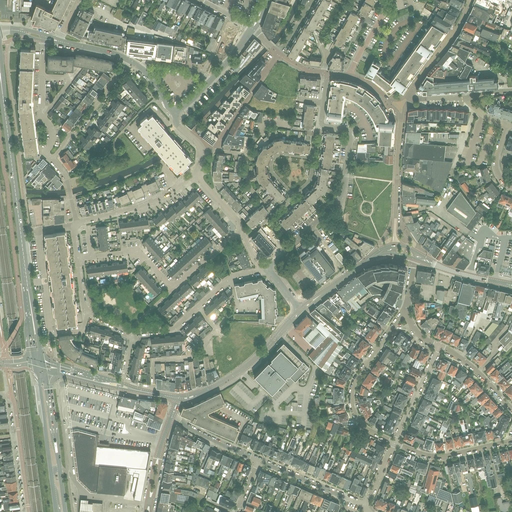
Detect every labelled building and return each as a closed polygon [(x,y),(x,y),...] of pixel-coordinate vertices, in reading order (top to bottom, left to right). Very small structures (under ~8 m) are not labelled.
[(56,0),(51,11),(50,10),(37,4),(36,4),(31,18),(32,18),(35,18),(35,19),(34,20),(33,22),(37,22),(37,24),(40,24),(44,26),(45,24),(48,25),(47,27),(51,29),(52,27),(55,29),(55,27),(59,19),(61,16),(62,17),(64,14),(64,13),(62,13),(64,9),(66,10),(69,3),(67,3),(68,0),(56,0)] [(137,6),(140,0),(135,0),(136,1),(135,1),(135,2),(134,2),(134,3),(134,4),(133,4),(133,5),(132,8),(136,10),(137,6)] [(163,0),(162,3),(161,3),(158,9),(161,11),(164,5),(166,0),(163,0)] [(174,11),(180,0),(173,0),(168,10),(170,11),(171,9),(174,11)] [(179,15),(186,0),(180,0),(176,9),(178,10),(176,14),(179,15)] [(188,0),(187,0),(186,0),(179,15),(181,16),(183,13),(185,14),(191,2),(188,0)] [(281,3),(272,0),(268,11),(277,15),(282,16),(284,17),(286,13),(286,12),(289,6),(281,3)] [(289,46),(287,50),(289,51),(287,55),(305,65),(309,66),(310,60),(307,59),(299,54),(311,32),(312,32),(313,30),(314,31),(319,33),(321,34),(338,4),(332,1),(331,0),(316,0),(316,1),(317,1),(316,2),(314,7),(313,7),(312,7),(310,11),(311,11),(310,12),(308,16),(307,17),(306,17),(304,21),(305,21),(305,22),(303,24),(304,25),(303,27),(303,28),(300,27),(298,30),(300,32),(297,38),(295,36),(292,40),(295,42),(291,48),(289,46)] [(365,0),(359,11),(365,15),(367,16),(369,13),(372,14),(374,11),(371,9),(376,1),(376,0),(365,0)] [(451,13),(456,16),(459,12),(460,9),(453,4),(450,3),(450,4),(448,3),(441,1),(440,2),(436,0),(434,0),(432,5),(437,7),(437,6),(451,13)] [(450,3),(453,4),(460,9),(465,1),(463,0),(442,0),(445,1),(446,0),(450,3)] [(500,11),(496,9),(497,6),(484,0),(476,0),(475,5),(487,10),(487,11),(491,12),(495,14),(504,18),(506,12),(500,9),(500,11)] [(485,0),(494,3),(494,2),(497,4),(498,2),(504,4),(503,7),(511,11),(511,8),(511,1),(509,0),(485,0)] [(192,16),(198,6),(191,2),(185,14),(183,18),(185,19),(188,14),(192,16)] [(492,22),(495,14),(491,12),(487,11),(474,5),(471,13),(483,18),(486,20),(487,20),(488,20),(492,22)] [(195,26),(204,9),(198,6),(192,16),(191,18),(194,20),(193,22),(194,22),(193,25),(195,26)] [(437,6),(437,7),(433,13),(436,14),(453,24),(456,16),(451,13),(437,6)] [(93,13),(94,11),(89,9),(88,11),(81,8),(69,32),(81,38),(85,29),(93,13)] [(114,17),(120,20),(123,15),(125,11),(118,8),(114,17)] [(345,8),(327,38),(330,40),(333,35),(337,37),(334,42),(340,46),(341,47),(341,46),(345,48),(346,46),(346,45),(349,41),(349,40),(350,41),(352,37),(351,36),(352,35),(354,31),(355,30),(357,26),(358,25),(360,21),(361,20),(360,19),(361,18),(357,15),(345,8)] [(432,23),(432,22),(448,32),(453,24),(436,14),(433,13),(424,8),(421,13),(417,10),(415,13),(429,22),(432,23)] [(202,25),(209,12),(204,9),(195,26),(196,27),(198,24),(199,25),(199,23),(202,25)] [(282,16),(277,15),(268,11),(262,27),(262,30),(268,39),(269,39),(274,35),(282,16)] [(210,26),(215,15),(209,12),(202,25),(206,27),(204,30),(207,32),(210,26)] [(480,26),(484,19),(471,13),(467,20),(478,25),(480,26)] [(220,17),(215,15),(208,31),(211,33),(210,36),(211,37),(215,28),(220,17)] [(140,16),(137,23),(142,26),(143,25),(146,19),(140,16)] [(225,20),(220,17),(215,28),(211,37),(211,38),(213,39),(214,38),(218,29),(221,30),(225,20)] [(463,27),(463,28),(474,33),(475,33),(480,35),(480,34),(497,41),(500,34),(494,32),(493,31),(480,26),(478,25),(467,20),(463,27)] [(154,24),(152,28),(157,31),(161,23),(157,21),(155,24),(154,24)] [(226,34),(219,50),(220,50),(225,52),(228,53),(232,44),(233,41),(235,38),(233,37),(235,34),(236,35),(237,32),(238,29),(239,27),(229,22),(226,30),(227,31),(226,33),(226,34)] [(167,26),(161,23),(158,30),(164,32),(167,26)] [(365,76),(369,77),(372,78),(381,86),(390,94),(398,87),(404,92),(408,85),(412,79),(425,62),(434,50),(438,45),(447,32),(433,23),(391,82),(377,71),(380,65),(373,61),(365,76)] [(183,24),(179,37),(183,39),(187,25),(183,24)] [(164,32),(170,34),(173,29),(167,26),(164,32)] [(128,27),(126,35),(134,35),(135,29),(128,27)] [(123,50),(125,41),(126,37),(122,36),(122,33),(95,28),(95,31),(90,30),(88,40),(119,46),(118,49),(123,50)] [(473,42),(475,43),(476,44),(477,41),(470,38),(471,36),(473,37),(475,33),(474,33),(463,28),(458,35),(473,42)] [(511,30),(504,28),(501,34),(508,37),(511,30)] [(88,40),(90,30),(89,30),(85,29),(81,38),(84,39),(88,40)] [(155,57),(165,58),(172,59),(173,45),(162,43),(163,38),(157,36),(155,57)] [(454,43),(470,50),(472,51),(473,52),(475,48),(485,52),(484,54),(489,56),(491,50),(487,48),(476,44),(475,43),(474,43),(458,36),(454,43)] [(231,67),(237,72),(242,66),(244,64),(255,51),(256,52),(262,45),(254,38),(246,49),(245,49),(231,67)] [(155,57),(156,43),(154,42),(127,39),(127,41),(125,41),(123,50),(126,50),(126,54),(130,54),(130,53),(133,53),(133,55),(137,55),(137,53),(140,54),(140,56),(142,56),(146,56),(147,57),(148,57),(148,55),(151,55),(150,57),(151,57),(154,57),(155,57)] [(470,50),(454,43),(453,43),(449,50),(457,53),(466,61),(469,52),(470,50)] [(174,45),(173,60),(182,61),(185,61),(185,59),(186,46),(174,45)] [(18,102),(25,154),(25,155),(35,154),(35,156),(40,156),(39,153),(38,153),(31,105),(31,99),(33,50),(35,50),(35,47),(31,47),(31,49),(21,49),(18,102)] [(466,61),(457,53),(449,50),(444,56),(447,59),(448,58),(451,61),(457,66),(469,73),(473,66),(467,63),(466,61)] [(344,70),(346,70),(350,60),(345,57),(342,57),(342,55),(336,51),(336,52),(329,64),(328,68),(344,70)] [(47,68),(64,69),(73,70),(73,64),(83,66),(82,70),(80,73),(84,75),(85,76),(87,72),(88,68),(89,68),(91,69),(95,72),(96,69),(107,71),(107,69),(111,70),(114,63),(109,61),(81,55),(76,55),(76,57),(67,57),(67,53),(62,53),(62,57),(48,56),(47,68)] [(444,56),(437,63),(445,68),(447,69),(449,72),(459,76),(466,79),(468,76),(469,73),(457,66),(451,61),(448,58),(447,59),(444,56)] [(310,66),(321,67),(322,59),(311,57),(310,66)] [(261,59),(248,73),(257,80),(261,75),(258,73),(266,63),(261,59)] [(428,74),(433,76),(433,75),(439,76),(439,77),(440,77),(444,77),(444,78),(444,77),(449,78),(452,79),(453,79),(458,80),(458,79),(459,76),(449,72),(447,69),(445,68),(437,63),(428,74)] [(100,77),(107,82),(110,78),(103,73),(100,77)] [(246,84),(247,83),(251,78),(246,73),(239,80),(246,84)] [(460,91),(499,88),(499,86),(498,80),(476,81),(476,75),(474,76),(474,75),(471,75),(471,76),(468,76),(466,79),(459,76),(458,79),(458,80),(453,79),(452,79),(449,78),(444,77),(444,78),(444,77),(440,77),(439,77),(439,76),(433,75),(433,76),(428,74),(422,82),(420,86),(417,90),(417,91),(417,92),(418,92),(423,93),(427,93),(433,93),(454,91),(455,87),(459,87),(460,91)] [(95,79),(98,81),(104,85),(107,82),(100,77),(98,75),(95,79)] [(126,89),(133,83),(130,78),(122,85),(126,89)] [(251,89),(252,87),(256,82),(251,78),(247,83),(246,84),(251,89)] [(92,82),(101,89),(104,85),(98,81),(97,82),(93,79),(91,81),(92,82)] [(385,144),(394,144),(396,122),(390,122),(388,117),(386,113),(386,112),(384,109),(379,102),(381,101),(374,94),(367,89),(362,86),(359,84),(350,81),(341,79),(335,79),(332,79),(332,82),(332,84),(332,89),(331,89),(330,96),(329,104),(328,110),(327,118),(343,120),(345,101),(347,101),(349,101),(349,99),(348,98),(348,97),(352,99),(358,102),(363,106),(368,111),(369,110),(370,112),(369,113),(372,117),(375,123),(377,129),(378,136),(378,143),(379,143),(379,144),(385,144)] [(87,84),(91,87),(98,93),(101,89),(92,82),(91,84),(89,82),(87,84)] [(133,83),(126,89),(130,93),(137,87),(133,83)] [(273,95),(268,93),(266,92),(268,89),(262,84),(253,95),(259,100),(260,100),(274,102),(276,100),(273,98),(272,99),(271,98),(273,95)] [(218,128),(221,131),(226,125),(219,120),(223,115),(229,120),(234,114),(229,110),(233,105),(237,109),(242,103),(238,100),(242,95),(245,97),(250,91),(243,86),(239,92),(235,89),(231,95),(234,97),(230,103),(226,99),(221,105),(226,109),(222,114),(216,109),(211,115),(218,120),(214,125),(211,122),(206,128),(208,129),(205,133),(199,128),(196,132),(212,145),(218,137),(214,134),(218,128)] [(85,88),(89,92),(95,96),(98,93),(91,87),(89,89),(87,87),(85,88)] [(133,97),(140,91),(137,87),(130,93),(133,97)] [(93,100),(95,96),(89,92),(88,93),(84,90),(82,92),(86,95),(93,100)] [(140,91),(133,97),(137,101),(144,95),(140,91)] [(77,95),(83,100),(89,105),(93,100),(86,95),(85,97),(83,95),(82,96),(78,93),(77,95)] [(144,95),(137,101),(141,105),(148,99),(144,95)] [(489,111),(494,113),(499,100),(498,100),(499,99),(499,97),(494,97),(492,102),(490,103),(490,104),(489,103),(488,104),(487,107),(487,108),(488,109),(488,110),(489,111)] [(89,105),(83,100),(81,102),(78,99),(76,101),(86,109),(89,105)] [(112,103),(122,110),(125,106),(118,100),(116,103),(113,101),(112,103)] [(501,104),(499,103),(500,100),(499,100),(494,113),(494,114),(501,116),(504,105),(501,104)] [(79,105),(77,107),(83,112),(86,109),(76,101),(75,102),(79,105)] [(504,105),(501,116),(504,117),(507,118),(509,109),(511,102),(510,101),(509,102),(508,104),(508,105),(505,104),(504,105)] [(113,106),(111,109),(118,115),(122,110),(112,103),(110,104),(113,106)] [(69,107),(74,111),(80,116),(83,112),(77,107),(74,105),(73,107),(71,105),(69,107)] [(242,212),(240,214),(245,220),(253,229),(254,227),(253,226),(259,221),(259,222),(261,221),(262,222),(264,220),(262,218),(267,213),(268,215),(270,213),(271,212),(272,211),(274,209),(273,208),(286,195),(284,193),(286,191),(284,190),(283,190),(282,189),(281,190),(276,184),(277,184),(276,182),(277,181),(275,179),(273,181),(269,177),(269,176),(268,175),(270,174),(265,176),(264,173),(268,171),(267,172),(266,171),(266,170),(266,165),(266,163),(268,164),(269,161),(266,160),(267,158),(268,157),(270,159),(270,158),(272,156),(271,155),(272,154),(272,153),(276,151),(277,150),(278,150),(278,152),(279,152),(278,147),(281,146),(282,151),(282,150),(283,149),(289,150),(289,153),(291,153),(291,152),(294,152),(294,151),(301,152),(300,153),(303,154),(302,155),(305,155),(305,152),(309,153),(309,149),(310,142),(311,135),(313,135),(313,131),(313,129),(314,127),(312,127),(312,126),(313,120),(316,120),(316,118),(315,118),(315,116),(314,115),(315,109),(316,109),(317,106),(305,105),(305,108),(304,113),(304,116),(303,122),(302,127),(302,128),(306,128),(306,130),(306,133),(305,142),(282,139),(281,138),(273,139),(274,141),(265,146),(263,146),(258,153),(256,158),(255,162),(257,163),(257,173),(256,174),(259,181),(261,181),(276,197),(268,204),(267,205),(266,206),(265,207),(262,204),(249,216),(248,217),(248,218),(242,212)] [(245,106),(239,115),(248,118),(250,115),(254,118),(257,113),(256,112),(253,111),(245,106)] [(106,109),(105,111),(115,119),(118,115),(111,109),(109,111),(106,109)] [(68,118),(74,123),(80,116),(74,111),(68,118)] [(106,115),(104,117),(112,123),(115,119),(105,111),(104,113),(106,115)] [(66,120),(65,122),(71,127),(74,123),(68,118),(63,114),(61,116),(66,120)] [(142,123),(137,127),(138,128),(141,131),(140,132),(141,133),(144,136),(144,137),(147,140),(148,141),(149,140),(152,144),(155,147),(155,148),(158,151),(158,152),(158,153),(161,156),(162,157),(163,159),(165,160),(165,161),(166,160),(169,164),(170,164),(170,163),(174,167),(173,168),(177,172),(179,170),(181,169),(183,171),(189,165),(187,163),(189,162),(191,160),(188,155),(187,156),(183,152),(184,151),(181,147),(182,146),(181,146),(180,145),(178,142),(174,138),(173,139),(170,135),(170,134),(169,134),(167,132),(166,131),(163,127),(164,126),(161,122),(160,122),(157,118),(156,118),(152,115),(152,114),(148,118),(146,116),(140,122),(142,123)] [(100,118),(98,120),(108,128),(112,123),(104,117),(103,120),(100,118)] [(105,132),(108,128),(98,120),(97,121),(100,123),(98,126),(105,132)] [(71,127),(65,122),(62,126),(68,131),(71,127)] [(407,122),(406,130),(417,131),(417,127),(422,127),(422,126),(437,127),(437,124),(429,123),(407,122)] [(233,125),(228,134),(238,135),(239,133),(244,135),(246,131),(241,128),(242,127),(233,125)] [(89,128),(88,130),(98,137),(101,133),(94,127),(92,130),(89,128)] [(98,137),(88,130),(87,131),(89,133),(87,136),(95,142),(98,137)] [(280,218),(276,221),(279,224),(281,222),(291,233),(317,210),(311,204),(312,204),(314,202),(313,201),(323,192),(324,193),(328,185),(327,185),(328,171),(330,171),(330,168),(334,169),(334,163),(338,164),(339,163),(339,162),(342,139),(342,135),(336,134),(329,133),(324,132),(323,135),(322,134),(322,136),(322,140),(321,141),(321,146),(321,147),(320,152),(320,153),(319,153),(318,157),(319,157),(319,158),(319,163),(318,164),(318,167),(319,167),(319,170),(316,170),(316,172),(317,172),(317,174),(318,175),(317,180),(317,181),(317,182),(315,181),(315,182),(319,184),(318,187),(314,184),(314,185),(315,185),(314,187),(309,191),(309,190),(307,191),(306,190),(304,192),(306,194),(304,196),(303,195),(301,197),(300,198),(297,201),(296,202),(295,201),(292,204),(293,205),(292,205),(288,209),(284,212),(283,213),(280,216),(279,217),(280,218)] [(414,143),(420,143),(428,144),(429,132),(421,132),(406,132),(405,142),(414,143)] [(223,143),(242,145),(243,146),(244,136),(238,135),(228,134),(223,143)] [(83,136),(81,138),(91,146),(95,142),(87,136),(85,138),(83,136)] [(83,142),(81,145),(88,150),(91,146),(81,138),(80,140),(83,142)] [(405,142),(404,157),(451,163),(452,162),(444,161),(446,146),(428,144),(420,143),(414,143),(405,142)] [(384,154),(394,154),(394,144),(385,144),(379,144),(358,144),(357,152),(367,153),(384,154)] [(60,157),(64,163),(70,159),(68,157),(70,156),(66,151),(62,154),(63,155),(60,157)] [(357,152),(356,161),(377,162),(379,162),(379,160),(379,158),(369,158),(368,158),(368,157),(366,157),(367,153),(357,152)] [(384,160),(384,162),(393,163),(394,154),(384,154),(384,160)] [(426,184),(441,192),(446,180),(451,167),(450,167),(451,163),(404,157),(404,158),(403,170),(415,171),(415,175),(414,178),(418,180),(426,184)] [(43,159),(38,164),(31,172),(33,174),(35,176),(47,162),(45,161),(45,160),(44,159),(43,159)] [(72,162),(70,159),(64,163),(69,169),(72,167),(73,168),(77,165),(73,160),(72,162)] [(37,184),(40,181),(45,175),(51,169),(50,168),(50,167),(50,166),(49,164),(48,165),(40,173),(41,173),(34,181),(37,184)] [(481,172),(482,176),(489,174),(487,167),(480,169),(480,168),(477,169),(477,168),(474,169),(475,173),(476,172),(476,173),(481,172)] [(51,169),(45,175),(50,179),(55,173),(55,172),(52,169),(51,169)] [(51,187),(58,179),(59,178),(58,176),(57,175),(56,175),(56,174),(51,180),(53,181),(47,187),(49,189),(51,187)] [(491,180),(489,174),(482,176),(479,176),(481,181),(481,183),(482,183),(491,180)] [(161,185),(158,178),(155,180),(155,179),(151,181),(155,191),(159,189),(158,186),(161,185)] [(57,188),(62,183),(58,179),(51,187),(53,188),(55,186),(57,188)] [(155,191),(151,181),(146,183),(146,184),(144,185),(146,191),(149,190),(150,193),(155,191)] [(219,191),(226,185),(225,183),(225,181),(214,181),(215,185),(216,185),(217,185),(216,186),(219,190),(219,191)] [(403,188),(410,190),(414,191),(416,192),(416,191),(424,194),(425,190),(424,190),(415,187),(403,182),(403,188)] [(486,187),(490,192),(496,187),(494,185),(493,183),(492,183),(492,182),(486,187)] [(136,187),(141,198),(145,196),(144,192),(146,191),(144,185),(141,186),(141,185),(136,187)] [(226,185),(219,191),(223,195),(229,189),(225,185),(226,185)] [(129,191),(132,197),(135,196),(136,200),(141,198),(136,187),(132,189),(132,190),(129,191)] [(498,190),(496,187),(490,192),(488,194),(490,196),(489,196),(490,196),(493,196),(494,197),(500,192),(500,191),(498,189),(498,190)] [(402,202),(403,202),(415,203),(416,192),(414,191),(410,190),(403,188),(402,202)] [(229,189),(223,195),(226,199),(232,193),(229,189)] [(122,194),(126,204),(131,202),(129,198),(132,197),(129,191),(127,192),(126,192),(122,194)] [(198,202),(202,198),(196,191),(194,193),(193,192),(191,194),(198,202)] [(471,231),(483,216),(477,211),(477,212),(461,191),(447,210),(467,225),(466,227),(471,230),(471,231)] [(232,193),(226,199),(230,203),(229,203),(236,197),(232,193)] [(118,196),(115,197),(115,198),(117,202),(117,204),(120,202),(122,206),(126,204),(122,194),(118,195),(117,196),(118,196)] [(194,206),(198,202),(191,194),(188,196),(189,198),(188,199),(194,206)] [(488,194),(481,199),(483,202),(487,199),(486,198),(489,196),(490,196),(488,194)] [(503,208),(505,204),(508,196),(505,195),(505,194),(504,194),(503,194),(502,194),(499,202),(497,206),(503,208)] [(417,196),(417,203),(417,204),(434,206),(438,199),(417,196)] [(107,199),(105,199),(106,205),(109,205),(110,209),(114,208),(112,197),(107,198),(107,199)] [(236,197),(229,203),(233,207),(239,202),(236,198),(236,197)] [(61,201),(61,199),(42,199),(43,206),(44,225),(64,221),(64,201),(61,201)] [(100,200),(98,201),(99,207),(102,207),(103,210),(107,209),(106,205),(105,199),(100,200)] [(189,210),(194,206),(188,199),(186,201),(185,199),(183,201),(181,200),(189,210)] [(99,207),(98,201),(98,200),(93,202),(91,203),(92,209),(95,208),(96,212),(100,211),(99,207)] [(189,210),(181,200),(178,203),(180,204),(178,206),(184,212),(188,209),(189,210)] [(86,204),(84,204),(85,211),(88,210),(89,214),(93,213),(92,209),(91,203),(91,202),(90,201),(86,202),(86,203),(86,204)] [(239,202),(233,207),(237,211),(243,206),(239,202)] [(481,203),(477,207),(485,214),(489,209),(481,203)] [(77,206),(79,212),(81,212),(82,216),(86,215),(85,211),(84,204),(79,205),(77,206)] [(180,216),(184,212),(178,206),(176,207),(175,206),(173,208),(172,206),(171,207),(180,216)] [(179,216),(180,216),(171,207),(169,209),(170,210),(168,212),(174,218),(178,215),(179,216)] [(203,214),(207,219),(213,213),(212,211),(213,210),(211,207),(203,214)] [(485,214),(477,207),(475,209),(484,216),(485,214)] [(170,222),(174,218),(168,212),(167,213),(166,212),(163,214),(161,211),(160,212),(168,220),(170,222)] [(163,224),(168,220),(160,212),(158,214),(159,215),(157,217),(163,224)] [(207,219),(210,223),(218,216),(216,213),(215,214),(213,213),(207,219)] [(210,223),(214,227),(221,221),(219,220),(221,218),(218,216),(210,223)] [(155,217),(152,220),(154,221),(159,227),(163,224),(157,217),(156,218),(155,217)] [(406,223),(411,231),(416,228),(417,228),(422,225),(418,220),(416,222),(406,223)] [(214,227),(218,231),(226,224),(224,222),(222,223),(221,221),(214,227)] [(418,241),(422,245),(428,236),(430,233),(429,232),(434,224),(432,223),(430,226),(427,224),(426,227),(425,227),(423,231),(418,241)] [(222,236),(225,233),(229,230),(227,228),(228,227),(226,224),(218,231),(222,236)] [(411,231),(418,241),(423,231),(422,230),(421,230),(420,229),(423,227),(422,225),(417,228),(416,228),(411,231)] [(433,232),(431,230),(430,233),(428,236),(422,245),(429,251),(435,243),(437,239),(439,236),(436,234),(435,236),(434,238),(434,239),(433,240),(429,238),(433,232)] [(252,238),(256,243),(263,236),(264,235),(260,231),(258,232),(252,238)] [(54,234),(44,235),(45,246),(50,278),(49,278),(49,279),(50,278),(50,281),(50,283),(49,283),(49,284),(50,283),(55,315),(56,326),(66,325),(66,326),(66,325),(78,323),(76,323),(76,318),(75,313),(76,312),(75,307),(75,302),(74,302),(73,297),(72,291),(73,291),(73,286),(72,281),(73,280),(72,280),(72,278),(71,276),(73,276),(73,275),(71,275),(71,270),(70,264),(69,264),(68,259),(67,254),(69,254),(68,248),(67,243),(66,243),(65,238),(65,233),(66,233),(66,232),(54,234),(54,233),(54,234)] [(453,232),(447,241),(441,249),(445,252),(457,235),(453,232)] [(143,242),(142,243),(144,246),(146,245),(147,246),(153,240),(150,236),(144,241),(143,242)] [(263,236),(256,243),(259,247),(267,240),(263,236)] [(354,237),(352,240),(347,236),(344,240),(348,243),(355,249),(358,246),(365,254),(374,245),(364,241),(357,238),(354,237)] [(205,237),(201,240),(207,247),(209,246),(210,247),(213,244),(205,237)] [(447,263),(464,269),(470,261),(469,261),(474,243),(467,237),(466,237),(465,239),(463,241),(447,263)] [(463,241),(460,238),(443,261),(447,263),(463,241)] [(436,257),(441,249),(447,241),(445,239),(440,247),(438,245),(432,253),(436,257)] [(153,240),(147,246),(148,248),(147,249),(149,252),(157,245),(153,240)] [(205,248),(207,247),(201,240),(197,244),(204,252),(207,250),(205,248)] [(270,244),(267,240),(259,247),(263,251),(270,244)] [(334,269),(335,269),(328,260),(316,245),(313,242),(307,247),(304,243),(301,245),(304,249),(299,254),(301,257),(319,281),(320,281),(325,276),(326,277),(329,274),(334,269)] [(357,261),(362,257),(355,249),(348,243),(347,244),(348,245),(346,247),(349,251),(357,261)] [(429,251),(432,253),(438,245),(435,243),(429,251)] [(201,255),(204,252),(197,244),(193,248),(199,255),(200,253),(201,255)] [(274,248),(270,244),(263,251),(267,255),(273,249),(274,248)] [(153,253),(155,255),(161,249),(157,245),(149,252),(152,254),(153,253)] [(350,261),(353,264),(357,261),(349,251),(346,247),(345,247),(347,250),(346,251),(349,254),(347,256),(350,261)] [(197,256),(199,255),(193,248),(188,252),(196,260),(198,257),(197,256)] [(161,249),(155,255),(156,256),(155,258),(157,260),(165,253),(161,249)] [(441,249),(436,257),(440,260),(445,252),(441,249)] [(476,272),(482,273),(484,264),(487,251),(486,250),(486,251),(483,250),(483,252),(478,256),(477,259),(479,260),(479,262),(476,272)] [(487,251),(484,264),(482,273),(486,274),(488,273),(490,265),(491,260),(493,252),(487,251)] [(193,262),(196,260),(188,252),(184,256),(190,262),(192,261),(193,262)] [(338,259),(342,263),(345,261),(342,256),(340,253),(340,254),(339,252),(336,254),(335,255),(336,256),(336,257),(338,259)] [(189,264),(190,262),(184,256),(180,260),(187,268),(190,265),(189,264)] [(185,270),(187,268),(180,260),(176,264),(182,270),(183,269),(185,270)] [(180,271),(182,270),(176,264),(172,267),(179,275),(181,273),(180,271)] [(365,285),(367,283),(373,280),(379,278),(385,277),(392,277),(397,278),(397,281),(391,279),(390,283),(388,290),(386,293),(385,297),(384,299),(383,298),(382,299),(393,305),(394,305),(395,303),(397,299),(397,298),(398,298),(401,290),(401,291),(403,282),(402,282),(403,279),(404,279),(406,266),(397,265),(389,264),(389,265),(380,264),(380,265),(372,267),(364,270),(364,271),(356,275),(357,276),(365,285)] [(203,267),(201,269),(208,276),(212,272),(206,266),(204,268),(203,267)] [(172,267),(167,271),(173,278),(175,276),(176,278),(179,275),(172,267)] [(138,279),(146,272),(144,269),(142,270),(141,269),(134,275),(138,279)] [(200,272),(198,273),(204,279),(208,276),(201,269),(199,271),(200,272)] [(416,281),(434,284),(436,272),(418,270),(416,281)] [(146,272),(138,279),(142,283),(149,277),(147,276),(148,274),(146,272)] [(195,274),(193,276),(200,283),(204,279),(198,273),(196,275),(195,274)] [(200,283),(193,276),(191,278),(192,279),(190,281),(196,287),(200,283)] [(364,286),(355,276),(346,283),(354,292),(355,293),(360,299),(369,292),(364,286)] [(149,277),(142,283),(146,287),(154,280),(151,278),(150,279),(149,277)] [(258,315),(234,314),(234,318),(234,321),(259,321),(260,321),(267,321),(267,322),(274,323),(276,323),(274,323),(274,317),(276,317),(276,312),(275,312),(275,307),(276,307),(276,298),(274,298),(274,293),(275,293),(275,289),(271,289),(271,287),(270,286),(269,285),(268,287),(265,285),(266,284),(264,282),(262,282),(262,278),(257,279),(258,280),(252,282),(252,280),(244,282),(244,283),(239,285),(239,283),(234,284),(237,297),(238,296),(259,292),(260,293),(257,296),(256,296),(260,298),(259,298),(262,295),(263,294),(264,317),(262,317),(259,317),(259,314),(258,314),(258,315)] [(450,285),(451,285),(450,289),(449,289),(448,291),(445,290),(444,294),(447,295),(452,297),(454,290),(456,291),(455,294),(458,295),(462,281),(456,279),(456,280),(452,279),(450,285)] [(150,292),(156,286),(155,284),(156,283),(154,280),(146,287),(150,292)] [(456,304),(456,306),(455,309),(456,310),(457,310),(458,311),(458,312),(459,312),(459,313),(459,314),(459,315),(459,316),(459,317),(465,320),(474,294),(476,285),(464,282),(463,282),(457,304),(456,304)] [(182,286),(189,293),(193,289),(187,283),(185,285),(184,284),(182,286)] [(346,283),(342,286),(350,297),(355,293),(354,292),(346,283)] [(382,294),(384,290),(371,285),(367,288),(372,294),(382,294)] [(156,286),(150,292),(154,296),(162,289),(159,286),(158,287),(156,286)] [(181,289),(179,291),(185,297),(189,293),(182,286),(180,288),(181,289)] [(350,297),(342,286),(337,290),(346,300),(350,297)] [(477,302),(480,303),(481,299),(482,299),(483,296),(485,287),(481,286),(479,294),(477,301),(477,302)] [(486,301),(491,288),(489,288),(485,287),(483,296),(482,299),(481,299),(480,303),(479,305),(482,306),(485,296),(487,297),(486,301)] [(492,304),(493,302),(496,290),(491,288),(486,301),(490,302),(490,303),(492,304)] [(222,295),(220,297),(226,303),(232,297),(232,289),(230,291),(226,294),(224,292),(222,294),(222,295)] [(444,300),(444,294),(445,290),(438,290),(437,290),(437,297),(444,300)] [(176,292),(174,293),(181,301),(185,297),(179,291),(177,293),(176,292)] [(347,303),(337,291),(336,291),(332,295),(335,299),(337,297),(339,300),(340,302),(343,305),(344,303),(347,306),(349,305),(347,303)] [(504,306),(507,292),(501,291),(499,300),(503,301),(503,303),(502,303),(498,302),(497,305),(501,306),(500,310),(503,310),(504,306)] [(181,301),(174,293),(172,295),(173,296),(171,298),(177,304),(181,301)] [(335,299),(332,295),(328,298),(340,309),(342,311),(343,309),(340,307),(338,304),(340,302),(339,300),(337,297),(335,299)] [(215,299),(222,306),(226,303),(220,297),(218,298),(217,297),(215,299)] [(168,299),(166,301),(173,308),(177,304),(171,298),(169,300),(168,299)] [(328,298),(322,302),(335,314),(334,315),(339,319),(342,315),(337,311),(340,309),(328,298)] [(385,307),(383,309),(391,315),(391,314),(392,314),(393,314),(393,313),(393,312),(394,311),(395,310),(394,309),(387,304),(384,303),(385,301),(380,298),(378,301),(385,307)] [(214,302),(212,304),(218,310),(218,309),(220,312),(223,309),(221,307),(222,306),(215,299),(214,301),(214,302)] [(165,304),(163,305),(169,311),(173,308),(166,301),(164,303),(165,304)] [(330,311),(327,309),(321,303),(315,308),(338,328),(341,325),(336,320),(331,316),(332,314),(329,312),(330,311)] [(383,310),(381,312),(368,303),(367,305),(370,307),(387,320),(388,319),(389,319),(391,317),(390,316),(390,315),(383,310)] [(209,305),(207,306),(214,314),(215,315),(219,311),(218,310),(212,304),(210,306),(209,305)] [(169,311),(163,305),(161,307),(160,306),(158,308),(166,317),(171,313),(169,311)] [(204,311),(210,317),(214,314),(207,306),(206,308),(206,309),(204,311)] [(386,321),(387,320),(370,307),(366,311),(377,319),(376,319),(384,324),(385,324),(387,322),(386,321)] [(312,314),(320,321),(331,332),(340,340),(343,333),(338,328),(315,308),(310,312),(312,314)] [(425,309),(422,310),(415,310),(415,314),(416,314),(416,315),(417,315),(417,318),(425,317),(425,316),(427,316),(427,313),(426,313),(425,309)] [(478,313),(477,313),(474,312),(470,322),(474,324),(475,324),(479,326),(482,317),(483,317),(483,315),(478,314),(478,313)] [(205,321),(200,315),(198,317),(197,316),(195,318),(201,325),(205,321)] [(306,315),(294,328),(315,348),(308,355),(324,371),(342,346),(338,344),(340,340),(331,332),(320,321),(317,324),(312,320),(306,315)] [(426,320),(421,325),(422,325),(421,326),(422,327),(423,327),(427,331),(427,330),(428,330),(432,327),(432,328),(435,329),(439,319),(438,319),(438,318),(436,317),(435,317),(434,318),(432,317),(428,319),(427,319),(426,320)] [(194,321),(192,323),(197,329),(201,325),(195,318),(193,320),(194,321)] [(438,326),(434,335),(437,336),(437,337),(438,338),(439,338),(440,337),(440,338),(445,326),(440,324),(442,320),(439,319),(437,325),(438,326)] [(357,325),(349,320),(346,324),(353,330),(357,325)] [(218,363),(216,365),(223,374),(224,375),(223,373),(225,372),(226,373),(230,370),(233,367),(232,366),(235,364),(235,365),(235,364),(234,363),(237,361),(238,362),(244,357),(247,355),(246,354),(245,353),(248,351),(249,352),(256,347),(255,345),(257,344),(258,345),(258,344),(257,343),(259,341),(260,342),(263,339),(264,339),(267,336),(266,335),(269,333),(268,332),(267,330),(273,326),(274,326),(274,323),(267,322),(267,321),(260,321),(260,322),(262,322),(262,324),(261,324),(259,326),(258,327),(253,330),(252,332),(249,334),(250,335),(248,336),(246,338),(242,341),(240,342),(238,344),(239,345),(237,346),(235,348),(231,351),(229,352),(227,354),(227,355),(226,357),(224,358),(222,359),(220,361),(218,363)] [(367,325),(378,333),(381,329),(374,324),(370,321),(367,325)] [(452,327),(453,323),(450,322),(442,338),(445,340),(446,341),(447,342),(448,341),(453,332),(449,331),(451,327),(452,327)] [(189,324),(187,325),(193,332),(197,329),(192,323),(190,324),(189,324)] [(488,338),(491,341),(492,341),(506,326),(502,323),(501,325),(500,324),(488,338)] [(93,339),(97,326),(94,325),(94,327),(91,326),(90,328),(88,327),(86,333),(89,334),(89,337),(93,339)] [(189,336),(193,332),(187,325),(185,327),(186,328),(184,330),(187,333),(184,336),(187,339),(191,343),(194,341),(189,336)] [(369,330),(368,332),(375,338),(375,337),(376,337),(377,336),(377,335),(378,333),(367,325),(365,327),(369,330)] [(96,336),(99,337),(101,329),(99,328),(99,327),(97,326),(93,339),(95,339),(96,336)] [(457,328),(454,334),(450,342),(453,343),(453,344),(454,345),(456,345),(457,345),(460,336),(461,337),(463,332),(464,328),(463,328),(459,326),(458,329),(457,328)] [(362,334),(365,336),(372,342),(372,341),(373,341),(374,340),(374,339),(375,338),(368,332),(362,328),(361,330),(363,332),(362,334)] [(505,346),(510,341),(511,339),(511,333),(509,331),(499,341),(505,346)] [(390,346),(388,349),(394,353),(396,350),(400,345),(399,345),(402,341),(402,340),(405,336),(403,335),(403,334),(401,332),(400,333),(397,337),(395,336),(393,339),(394,340),(399,344),(398,345),(396,345),(394,349),(390,346)] [(465,349),(469,341),(466,339),(468,334),(465,333),(463,338),(459,346),(462,347),(462,348),(464,349),(464,348),(465,349)] [(121,349),(122,346),(124,341),(121,340),(122,338),(119,337),(119,336),(117,335),(114,344),(118,345),(118,348),(121,349)] [(187,339),(184,336),(181,336),(181,335),(178,335),(179,344),(180,351),(180,352),(183,352),(182,344),(184,344),(184,342),(187,339)] [(369,344),(362,339),(357,335),(356,337),(358,339),(357,342),(367,349),(366,349),(368,346),(368,345),(369,344)] [(69,336),(58,337),(59,338),(60,338),(61,341),(59,341),(60,343),(61,347),(63,346),(64,349),(63,350),(66,353),(68,355),(71,357),(76,359),(76,360),(78,361),(78,360),(97,367),(98,357),(82,351),(83,348),(80,347),(79,349),(77,348),(74,346),(71,341),(69,337),(69,336)] [(396,355),(400,350),(399,349),(401,347),(402,348),(401,348),(405,351),(406,349),(411,341),(411,340),(409,339),(408,339),(409,339),(406,337),(397,351),(396,350),(394,353),(396,355)] [(135,348),(135,351),(144,353),(146,344),(147,345),(152,346),(151,339),(151,338),(148,338),(148,339),(142,340),(141,343),(140,343),(139,346),(137,346),(136,348),(135,348)] [(511,342),(510,341),(505,346),(505,347),(503,348),(506,351),(511,345),(511,342)] [(295,382),(302,374),(303,374),(309,368),(286,345),(283,342),(276,349),(278,351),(271,359),(269,362),(268,361),(261,368),(262,368),(254,376),(264,386),(272,393),(279,385),(285,379),(288,381),(291,378),(295,382)] [(351,344),(356,348),(363,353),(365,351),(365,352),(367,350),(366,349),(367,349),(357,342),(355,344),(352,342),(351,344)] [(363,353),(356,348),(351,344),(349,346),(354,350),(352,352),(359,357),(360,356),(361,355),(361,356),(363,353)] [(469,355),(469,356),(470,357),(471,357),(472,357),(473,356),(477,350),(474,348),(476,346),(474,344),(467,353),(469,355)] [(415,358),(419,349),(418,349),(419,348),(416,347),(416,348),(413,347),(409,355),(407,354),(402,362),(406,364),(408,360),(409,360),(411,356),(415,358)] [(394,353),(388,349),(387,348),(382,355),(381,355),(380,357),(379,358),(391,367),(394,362),(398,356),(396,355),(394,353)] [(486,349),(485,349),(481,353),(479,352),(475,356),(473,358),(474,359),(474,360),(475,361),(476,360),(477,362),(487,350),(486,349)] [(487,350),(477,362),(478,363),(478,364),(480,365),(481,364),(481,365),(487,358),(485,356),(489,352),(487,350)] [(415,362),(412,367),(417,369),(419,366),(417,365),(419,360),(420,361),(420,362),(421,363),(422,364),(423,364),(427,356),(428,354),(428,353),(427,352),(425,351),(425,352),(422,351),(419,357),(418,356),(417,359),(416,359),(415,362)] [(344,356),(349,360),(356,365),(358,363),(357,362),(359,360),(347,352),(344,356)] [(208,356),(203,357),(204,362),(205,373),(207,372),(208,381),(209,383),(216,379),(214,376),(213,374),(212,372),(210,366),(209,362),(208,356)] [(494,362),(492,363),(486,369),(487,371),(487,372),(488,373),(489,372),(490,373),(496,367),(494,366),(500,360),(498,357),(494,362)] [(442,380),(445,375),(446,372),(448,368),(451,362),(443,358),(443,359),(442,359),(441,360),(441,359),(437,368),(441,370),(438,378),(442,380)] [(344,362),(346,364),(353,369),(354,367),(356,365),(349,360),(347,362),(344,359),(343,361),(344,362)] [(376,363),(375,365),(385,372),(389,375),(392,377),(393,375),(387,371),(385,369),(387,367),(378,360),(378,361),(377,361),(376,362),(376,363)] [(494,378),(505,368),(508,365),(510,364),(510,363),(508,362),(498,370),(497,369),(491,374),(491,375),(491,376),(492,377),(493,377),(494,378)] [(108,371),(117,373),(117,370),(119,370),(120,367),(121,367),(122,365),(112,363),(110,363),(109,368),(108,368),(108,371)] [(510,364),(508,365),(505,368),(494,378),(495,379),(495,380),(496,381),(497,381),(503,376),(502,374),(511,366),(510,364)] [(343,369),(341,371),(349,376),(350,373),(351,371),(342,365),(341,365),(340,367),(343,369)] [(373,371),(378,375),(380,372),(381,373),(383,375),(385,373),(385,372),(375,365),(373,367),(372,367),(371,369),(371,370),(373,371)] [(455,376),(456,372),(458,367),(457,367),(457,366),(455,365),(454,366),(452,365),(450,370),(449,369),(447,373),(446,372),(445,375),(447,376),(448,373),(455,376)] [(417,369),(412,367),(409,373),(417,376),(418,376),(419,373),(418,373),(419,370),(417,369)] [(216,369),(212,372),(213,374),(214,376),(216,379),(220,377),(216,369)] [(349,376),(341,371),(338,369),(335,374),(341,378),(341,377),(346,380),(347,378),(348,378),(349,376)] [(462,381),(467,374),(464,371),(462,369),(462,370),(461,369),(456,377),(459,379),(462,381)] [(137,382),(139,374),(129,372),(129,374),(130,375),(130,378),(132,378),(131,381),(137,382)] [(415,379),(408,375),(408,374),(404,372),(402,375),(407,377),(405,381),(413,385),(413,384),(414,385),(415,382),(414,382),(415,379)] [(511,372),(506,379),(505,378),(504,377),(498,382),(498,383),(499,384),(500,384),(501,386),(511,375),(511,372)] [(365,377),(373,383),(376,378),(369,373),(368,375),(367,374),(365,377)] [(174,390),(182,391),(182,374),(182,376),(175,376),(176,378),(176,379),(174,390)] [(383,381),(387,384),(388,384),(391,378),(392,377),(389,375),(388,375),(387,377),(386,379),(385,379),(383,381)] [(511,375),(501,386),(502,387),(502,388),(503,389),(504,389),(510,384),(509,382),(511,379),(511,375)] [(464,382),(463,381),(459,385),(457,388),(459,390),(464,384),(465,383),(469,387),(474,380),(474,379),(472,378),(469,376),(464,382)] [(373,383),(365,377),(363,380),(364,380),(362,383),(369,388),(373,383)] [(345,381),(337,378),(335,378),(334,381),(333,381),(332,384),(334,385),(336,384),(339,386),(340,385),(344,386),(344,384),(345,384),(346,382),(346,381),(345,381)] [(384,385),(386,386),(387,384),(383,381),(379,378),(377,380),(384,385)] [(432,380),(430,383),(439,386),(441,381),(434,378),(433,380),(432,380)] [(405,382),(402,388),(410,392),(411,389),(412,387),(412,386),(405,382)] [(464,397),(466,399),(468,397),(480,386),(478,384),(477,382),(476,383),(476,382),(470,388),(472,390),(464,397)] [(439,386),(430,383),(429,386),(430,386),(429,389),(436,392),(439,386)] [(252,395),(255,393),(249,385),(246,387),(252,395)] [(359,393),(367,395),(368,390),(361,385),(360,389),(359,389),(358,392),(359,393)] [(402,388),(398,386),(396,390),(408,395),(409,395),(410,393),(409,392),(410,392),(402,388)] [(467,401),(475,393),(477,395),(483,390),(482,389),(483,389),(481,387),(480,386),(468,397),(466,399),(467,401)] [(438,394),(436,393),(433,392),(428,390),(427,393),(426,392),(424,395),(426,395),(425,396),(436,401),(438,397),(443,399),(444,397),(438,394)] [(183,407),(180,414),(182,415),(188,417),(187,419),(207,428),(208,428),(208,426),(211,428),(210,429),(214,431),(215,429),(218,430),(217,432),(221,434),(222,432),(224,433),(224,435),(228,437),(228,435),(231,436),(230,438),(234,440),(239,429),(236,428),(237,427),(210,415),(209,415),(208,412),(211,411),(223,405),(223,404),(223,403),(224,403),(225,402),(224,401),(220,392),(194,405),(194,407),(189,409),(185,407),(183,407)] [(289,399),(293,403),(300,397),(296,392),(289,399)] [(472,401),(471,402),(473,405),(479,400),(482,404),(490,397),(485,392),(478,399),(476,397),(472,401)] [(391,393),(390,395),(405,402),(406,400),(407,400),(407,398),(407,397),(399,393),(398,396),(391,393)] [(119,400),(117,409),(132,412),(134,412),(134,410),(143,413),(145,415),(145,414),(147,416),(149,417),(153,419),(162,422),(163,418),(167,405),(166,403),(160,402),(155,401),(151,401),(140,399),(137,399),(121,395),(119,400)] [(404,405),(405,402),(390,395),(392,396),(391,398),(393,399),(391,403),(402,408),(403,407),(404,405)] [(436,407),(431,405),(432,402),(424,398),(424,399),(423,399),(422,401),(422,402),(421,404),(438,412),(439,410),(435,408),(436,407)] [(482,414),(484,412),(484,411),(494,402),(493,401),(494,400),(492,398),(491,399),(491,398),(485,404),(487,406),(480,412),(482,414)] [(369,402),(367,403),(359,403),(361,407),(359,408),(360,412),(369,408),(371,407),(369,402)] [(485,413),(486,413),(487,412),(489,410),(491,412),(498,406),(497,406),(498,405),(496,403),(496,404),(494,402),(484,411),(484,412),(485,413)] [(332,410),(332,411),(332,413),(345,410),(345,407),(344,407),(343,404),(330,407),(330,411),(332,410)] [(438,412),(421,404),(420,407),(419,407),(418,409),(419,409),(419,410),(427,414),(428,411),(433,413),(434,411),(438,412)] [(383,407),(385,408),(392,411),(399,414),(399,413),(400,413),(402,413),(402,411),(402,410),(401,410),(402,409),(394,406),(393,409),(385,405),(383,407)] [(493,421),(495,419),(498,416),(503,412),(501,410),(502,409),(500,407),(499,408),(493,413),(495,415),(491,418),(489,416),(488,416),(485,419),(491,422),(493,421)] [(369,408),(360,412),(362,415),(364,414),(366,418),(371,413),(369,408)] [(133,415),(132,419),(137,421),(142,423),(142,422),(145,415),(143,413),(134,410),(134,412),(133,415)] [(376,411),(373,416),(372,418),(370,418),(368,421),(368,422),(370,424),(372,423),(374,424),(377,418),(379,414),(379,413),(376,411)] [(396,420),(397,418),(398,418),(399,418),(400,416),(400,415),(399,414),(392,411),(391,415),(387,413),(386,415),(390,417),(396,420)] [(430,417),(427,415),(427,416),(418,412),(415,418),(423,422),(425,419),(426,419),(426,418),(429,420),(430,417)] [(500,421),(507,424),(509,421),(510,421),(511,419),(505,413),(504,413),(503,412),(498,416),(501,416),(502,416),(500,421)] [(346,415),(345,413),(339,415),(339,414),(335,415),(336,418),(338,417),(340,422),(342,421),(342,423),(348,424),(346,419),(347,419),(347,418),(348,418),(347,415),(346,415)] [(145,415),(142,422),(147,423),(147,424),(159,429),(162,422),(153,419),(149,417),(147,416),(145,414),(145,415)] [(390,417),(387,423),(394,426),(396,425),(397,424),(396,422),(396,420),(390,417)] [(0,424),(1,424),(1,428),(8,427),(7,424),(8,423),(8,418),(0,419),(0,424)] [(423,422),(415,418),(415,419),(414,419),(412,421),(413,422),(412,425),(421,429),(421,430),(423,431),(424,428),(422,427),(422,426),(421,426),(423,422)] [(386,425),(384,430),(384,431),(389,433),(393,432),(394,430),(393,428),(394,426),(387,423),(380,419),(377,426),(380,427),(381,423),(386,425)] [(477,422),(478,425),(481,440),(483,440),(484,441),(485,440),(486,439),(484,430),(482,431),(479,421),(477,422)] [(496,428),(497,428),(504,431),(507,424),(500,421),(500,422),(499,422),(496,428)] [(469,434),(469,433),(467,423),(464,424),(465,429),(465,430),(468,443),(470,443),(472,443),(473,443),(473,442),(474,442),(472,433),(469,434)] [(188,432),(176,424),(173,433),(182,435),(187,438),(188,434),(188,432)] [(248,424),(246,428),(245,428),(242,434),(239,442),(240,442),(240,443),(241,443),(242,443),(244,444),(248,433),(251,426),(248,424)] [(252,438),(251,437),(253,431),(252,431),(253,427),(251,426),(248,433),(244,444),(246,444),(246,445),(247,446),(248,445),(248,446),(252,438)] [(420,433),(422,434),(427,436),(428,433),(424,431),(423,431),(421,430),(416,428),(416,429),(411,426),(411,427),(410,428),(409,430),(409,431),(409,432),(416,435),(417,432),(420,433)] [(494,437),(494,438),(503,436),(504,434),(503,433),(504,431),(497,428),(496,432),(494,431),(492,432),(494,437)] [(461,445),(458,429),(455,429),(456,434),(457,433),(458,435),(456,435),(456,437),(453,437),(455,446),(456,446),(456,447),(458,447),(459,446),(459,445),(461,445)] [(71,431),(73,446),(77,478),(77,479),(78,479),(90,491),(102,492),(124,494),(126,474),(127,467),(95,464),(97,445),(97,446),(96,438),(96,435),(86,432),(79,430),(78,430),(71,431)] [(426,438),(426,439),(425,442),(426,442),(425,447),(425,448),(429,449),(430,448),(431,449),(433,440),(429,439),(430,436),(431,433),(429,432),(428,433),(427,436),(426,438)] [(173,433),(169,447),(184,450),(185,445),(190,448),(191,448),(190,452),(193,453),(195,453),(196,448),(195,448),(196,446),(192,445),(193,441),(187,438),(182,435),(173,433)] [(259,433),(257,436),(256,439),(254,438),(250,446),(251,447),(250,448),(253,449),(253,448),(255,448),(260,436),(261,434),(259,433)] [(424,444),(425,441),(410,434),(409,435),(406,433),(404,439),(412,442),(414,439),(420,442),(419,442),(423,444),(423,443),(424,444)] [(262,449),(267,436),(265,435),(262,442),(259,441),(256,449),(257,450),(258,450),(259,450),(261,451),(262,449)] [(362,451),(369,440),(366,438),(367,438),(363,435),(358,443),(362,445),(361,446),(362,446),(360,450),(362,451)] [(443,449),(444,449),(443,442),(440,443),(440,436),(437,436),(437,440),(436,440),(437,443),(435,443),(435,445),(435,448),(437,447),(437,449),(440,449),(440,450),(443,450),(443,449)] [(204,441),(198,437),(195,442),(193,441),(192,445),(196,446),(198,447),(201,449),(200,450),(201,450),(202,449),(206,443),(204,442),(204,441)] [(273,442),(274,440),(274,438),(271,437),(268,445),(265,444),(262,451),(263,452),(265,453),(268,454),(269,451),(273,442)] [(289,445),(286,452),(283,451),(280,459),(280,460),(283,461),(283,460),(285,461),(294,439),(292,438),(289,445)] [(278,447),(274,457),(276,458),(277,458),(278,459),(279,459),(283,450),(280,449),(284,440),(282,439),(278,447)] [(294,439),(285,461),(287,462),(286,463),(289,464),(289,463),(294,452),(292,451),(296,441),(294,440),(294,439)] [(372,446),(383,451),(385,447),(384,447),(384,445),(378,442),(377,444),(376,444),(376,443),(373,442),(372,445),(372,446)] [(3,451),(12,450),(11,444),(9,445),(9,443),(0,443),(0,451),(3,451)] [(210,445),(210,444),(208,443),(207,444),(206,443),(202,449),(201,450),(200,453),(199,458),(201,459),(203,454),(202,454),(204,450),(206,452),(210,445)] [(273,443),(269,454),(271,455),(272,456),(273,457),(274,456),(274,457),(278,447),(275,446),(276,444),(273,443)] [(97,445),(95,464),(127,467),(126,474),(130,474),(133,474),(133,475),(138,476),(134,499),(141,501),(150,453),(150,450),(109,447),(97,446),(97,445)] [(375,454),(382,457),(383,453),(382,453),(383,451),(372,446),(370,445),(369,448),(374,450),(373,453),(375,454)] [(296,466),(299,459),(296,457),(300,447),(298,446),(293,456),(290,464),(293,465),(292,465),(295,466),(296,466)] [(211,464),(217,452),(212,450),(209,457),(207,462),(208,462),(205,468),(209,470),(211,464)] [(321,467),(317,475),(322,477),(325,469),(324,469),(326,463),(325,463),(327,459),(328,459),(332,452),(328,450),(325,458),(324,459),(321,467)] [(511,465),(510,463),(509,456),(508,456),(507,451),(504,451),(503,450),(501,451),(501,452),(500,452),(502,461),(507,459),(508,461),(507,461),(509,469),(511,468),(511,467),(511,465)] [(354,460),(355,459),(357,453),(352,451),(349,458),(354,460)] [(217,452),(211,464),(213,465),(216,460),(218,461),(221,454),(217,452)] [(303,460),(302,460),(299,459),(296,466),(297,467),(299,468),(300,468),(302,469),(309,453),(306,452),(303,460)] [(312,455),(308,463),(306,462),(303,469),(303,470),(305,471),(306,470),(307,471),(310,464),(315,453),(313,452),(312,455)] [(499,470),(498,465),(497,462),(500,461),(498,453),(497,452),(495,453),(492,454),(493,459),(496,470),(499,470)] [(318,453),(315,453),(310,464),(307,471),(309,472),(309,473),(311,473),(312,473),(315,466),(317,462),(316,462),(318,457),(316,456),(318,453)] [(371,458),(378,461),(379,459),(380,460),(382,457),(375,454),(373,453),(372,455),(368,454),(367,457),(370,458),(371,458)] [(396,458),(409,464),(415,466),(416,461),(411,459),(410,461),(406,459),(407,457),(404,456),(404,455),(402,454),(401,455),(398,453),(396,458)] [(484,456),(487,469),(488,471),(490,480),(491,486),(492,488),(496,487),(496,486),(497,486),(495,480),(494,480),(492,473),(491,473),(489,464),(492,463),(490,455),(489,455),(488,454),(487,455),(486,455),(484,456)] [(366,464),(368,458),(362,455),(360,461),(366,464)] [(227,456),(224,464),(222,470),(219,475),(222,476),(224,469),(227,470),(229,466),(232,458),(231,457),(230,457),(229,457),(227,456)] [(475,458),(477,467),(481,466),(481,467),(482,470),(484,471),(488,487),(491,486),(490,480),(488,471),(487,469),(486,469),(484,467),(484,466),(482,456),(479,457),(475,457),(476,458),(475,458)] [(313,473),(317,475),(321,467),(324,459),(322,458),(320,463),(318,462),(317,466),(316,466),(313,473)] [(331,481),(333,482),(338,468),(342,459),(338,458),(337,462),(338,462),(336,469),(334,468),(332,472),(328,480),(329,480),(329,481),(331,482),(331,481)] [(394,462),(401,466),(401,464),(408,466),(409,464),(396,458),(395,460),(394,459),(393,462),(394,462)] [(468,460),(470,468),(474,467),(475,472),(478,471),(477,467),(476,467),(475,467),(473,458),(471,459),(471,458),(468,459),(468,460)] [(230,466),(225,477),(228,478),(232,467),(234,468),(238,461),(233,459),(230,466)] [(330,467),(333,460),(330,459),(327,466),(328,466),(323,477),(325,478),(325,479),(326,479),(327,479),(330,473),(328,471),(330,467)] [(338,468),(333,482),(334,482),(334,483),(336,484),(337,483),(337,484),(341,476),(338,475),(345,460),(342,459),(338,468)] [(370,468),(372,469),(374,470),(378,462),(373,460),(371,466),(370,468)] [(231,479),(231,480),(230,482),(233,483),(234,481),(238,470),(241,471),(244,463),(239,461),(236,468),(231,479)] [(418,472),(417,472),(415,482),(418,483),(419,479),(423,463),(421,463),(421,462),(419,461),(418,462),(416,461),(415,466),(414,469),(419,470),(418,472)] [(423,474),(425,475),(428,464),(427,464),(427,463),(426,463),(425,464),(423,463),(419,479),(422,480),(423,474)] [(452,472),(452,473),(454,479),(457,478),(453,463),(451,464),(451,463),(448,463),(448,464),(450,473),(452,472)] [(248,474),(251,466),(250,466),(250,465),(249,465),(248,465),(245,464),(241,471),(248,474)] [(391,466),(390,469),(400,474),(401,471),(409,475),(412,476),(413,473),(393,464),(392,466),(391,466)] [(429,468),(424,489),(424,490),(434,492),(435,487),(440,489),(441,488),(442,484),(442,481),(437,480),(439,471),(438,470),(438,467),(431,465),(430,468),(429,468)] [(349,473),(343,486),(344,487),(347,488),(351,480),(348,479),(353,468),(351,467),(350,468),(349,473)] [(259,486),(262,480),(265,472),(263,471),(261,470),(261,471),(260,470),(257,478),(260,479),(257,485),(259,486)] [(404,477),(390,470),(389,472),(388,472),(388,474),(388,475),(395,479),(396,477),(403,480),(404,477)] [(169,472),(165,471),(164,471),(163,476),(173,477),(176,478),(185,479),(186,477),(177,475),(177,476),(173,475),(173,473),(169,472)] [(262,488),(265,481),(267,483),(271,475),(270,474),(269,473),(268,474),(265,472),(262,480),(259,486),(262,488)] [(346,472),(344,477),(342,476),(338,484),(339,484),(339,485),(340,486),(341,485),(343,486),(349,473),(346,472)] [(207,489),(209,485),(211,480),(198,475),(195,483),(195,484),(207,489)] [(269,495),(273,485),(277,477),(275,477),(274,476),(273,475),(272,476),(272,475),(267,486),(270,487),(267,493),(270,494),(269,494),(269,495)] [(354,477),(352,482),(349,489),(354,491),(360,475),(358,475),(357,478),(354,477)] [(360,475),(354,491),(356,492),(356,493),(357,493),(358,492),(359,493),(362,483),(360,482),(362,476),(360,475)] [(272,497),(276,486),(279,487),(282,480),(281,479),(281,478),(280,478),(279,478),(277,477),(273,485),(269,495),(272,497)] [(364,482),(360,493),(364,495),(367,487),(365,486),(368,480),(365,479),(364,482)] [(280,494),(282,489),(285,490),(288,482),(287,482),(287,481),(286,480),(285,481),(283,480),(276,498),(278,499),(280,494)] [(381,491),(383,492),(385,493),(390,482),(385,480),(381,491)] [(161,491),(169,492),(189,496),(190,496),(195,498),(197,494),(192,491),(191,491),(190,491),(177,489),(177,487),(175,487),(176,483),(172,483),(162,481),(161,491)] [(292,493),(295,485),(293,484),(292,483),(291,483),(290,483),(287,491),(287,490),(285,494),(288,495),(285,502),(288,503),(292,493)] [(289,507),(294,494),(297,495),(300,487),(299,487),(299,486),(298,485),(297,486),(295,485),(292,493),(288,503),(286,506),(289,507)] [(440,489),(435,487),(434,492),(424,490),(424,489),(421,489),(421,491),(423,492),(430,495),(436,497),(442,500),(450,503),(454,504),(453,503),(451,494),(451,492),(441,488),(440,489)] [(303,498),(307,489),(303,488),(303,489),(301,488),(293,507),(296,509),(301,497),(303,498)] [(209,489),(206,495),(212,497),(214,492),(213,491),(209,489)] [(309,501),(312,493),(310,492),(311,491),(307,489),(303,498),(306,499),(301,510),(304,511),(309,501)] [(463,501),(460,491),(451,494),(453,503),(456,503),(463,501)] [(169,492),(169,497),(160,495),(159,500),(178,503),(177,503),(187,505),(188,496),(189,496),(169,492)] [(256,494),(251,492),(247,501),(246,504),(254,507),(257,508),(261,499),(255,496),(256,494)] [(374,506),(379,508),(385,494),(385,493),(383,492),(380,498),(377,497),(374,506)] [(312,509),(314,503),(318,495),(316,494),(316,493),(314,493),(313,493),(310,501),(312,502),(310,508),(312,509)] [(385,494),(379,508),(385,510),(389,502),(384,500),(385,498),(386,498),(387,495),(385,494)] [(315,510),(317,504),(320,505),(323,497),(323,496),(321,496),(320,496),(318,495),(314,503),(312,509),(315,510)] [(433,504),(434,502),(436,497),(430,495),(427,501),(433,504)] [(495,502),(497,509),(497,511),(500,510),(505,511),(511,511),(511,510),(511,507),(510,500),(502,502),(501,495),(494,497),(495,502)] [(230,508),(233,501),(223,496),(219,504),(230,508)] [(473,511),(478,511),(479,510),(476,496),(469,498),(472,511),(473,511)] [(391,497),(386,511),(389,511),(392,511),(395,504),(391,502),(391,501),(392,501),(393,498),(391,497)] [(324,498),(321,506),(320,506),(317,511),(320,511),(322,509),(322,510),(323,507),(326,508),(330,500),(329,500),(329,499),(327,498),(327,499),(324,498)] [(88,500),(81,500),(79,511),(92,511),(93,504),(88,503),(88,500)] [(328,511),(331,511),(335,502),(333,502),(333,501),(332,500),(331,501),(331,500),(327,509),(330,510),(328,511)] [(403,506),(404,503),(401,501),(399,507),(396,505),(393,511),(399,511),(402,506),(403,506)] [(4,510),(10,510),(20,508),(19,503),(10,504),(9,502),(3,503),(4,510)] [(338,503),(336,502),(336,503),(335,502),(331,511),(336,511),(339,507),(339,505),(339,504),(338,504),(338,503)] [(409,502),(406,509),(402,508),(400,511),(407,511),(408,510),(409,511),(412,503),(409,502)] [(92,503),(90,511),(101,511),(102,504),(92,503)]
